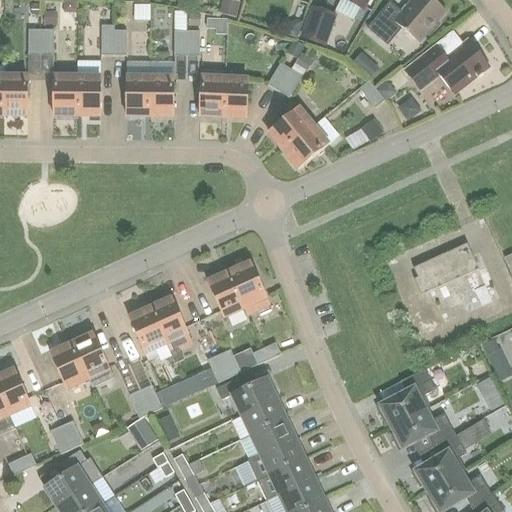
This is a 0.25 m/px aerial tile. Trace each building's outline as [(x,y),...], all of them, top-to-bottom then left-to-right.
[(235,20),(239,3),(227,0),(222,0),(219,15),(235,20)] [(343,0),(362,10),(367,0),(343,0)] [(390,4),(368,30),(381,41),(385,37),(391,42),(402,30),(418,44),(426,35),(430,38),(440,26),(436,23),(446,12),(431,0),(414,0),(402,15),(390,4)] [(75,14),(75,2),(63,2),(63,14),(75,14)] [(30,7),(30,16),(38,16),(38,7),(30,7)] [(313,9),(302,39),(324,47),(335,17),(313,9)] [(57,13),(44,13),(43,26),(57,26),(57,13)] [(200,28),(200,16),(189,16),(188,28),(200,28)] [(296,40),(302,23),(290,19),(284,36),(296,40)] [(114,32),(114,27),(101,27),(101,57),(114,57),(114,32)] [(41,57),(41,32),(28,31),(28,57),(41,57)] [(41,32),(41,57),(53,57),(53,32),(41,32)] [(114,32),(114,57),(126,58),(127,32),(114,32)] [(187,58),(187,33),(174,33),(174,58),(187,58)] [(187,33),(187,58),(199,58),(200,33),(187,33)] [(436,48),(401,75),(411,89),(430,74),(435,80),(450,99),(473,82),(475,83),(479,80),(478,78),(489,69),(468,42),(459,50),(446,60),(436,48)] [(292,43),(288,50),(299,57),(303,49),(292,43)] [(301,55),(295,65),(306,72),(307,73),(314,63),(301,55)] [(278,93),(291,71),(281,65),(267,86),(278,93)] [(302,78),(291,71),(278,93),(289,99),(302,78)] [(223,119),(225,80),(225,73),(201,72),(201,79),(199,118),(223,119)] [(4,78),(3,116),(27,117),(28,78),(4,78)] [(77,117),(77,79),(53,79),(53,117),(77,117)] [(77,79),(77,117),(100,117),(101,79),(77,79)] [(150,118),(150,79),(126,79),(126,118),(150,118)] [(150,79),(150,118),(173,118),(174,80),(150,79)] [(225,80),(223,119),(247,120),(248,81),(225,80)] [(385,102),(369,82),(359,90),(375,110),(385,102)] [(378,92),(386,103),(396,94),(388,84),(378,92)] [(283,152),(313,128),(298,110),(268,134),(283,152)] [(369,143),(383,133),(375,122),(361,132),(369,143)] [(313,128),(283,152),(298,171),(328,146),(313,128)] [(467,246),(413,270),(417,279),(414,281),(421,297),(478,271),(467,246)] [(250,265),(229,275),(245,309),(248,317),(269,307),(250,265)] [(223,319),(245,309),(229,275),(207,284),(223,319)] [(150,310),(167,347),(169,352),(170,354),(192,344),(172,300),(150,310)] [(167,347),(150,310),(129,320),(148,362),(158,357),(155,352),(167,347)] [(71,346),(87,381),(91,389),(113,379),(93,336),(71,346)] [(482,347),(487,357),(499,351),(494,341),(482,347)] [(276,345),(253,355),(258,367),(281,356),(276,345)] [(87,381),(71,346),(50,356),(66,391),(87,381)] [(219,357),(229,380),(241,375),(230,352),(219,357)] [(499,353),(488,358),(493,369),(504,363),(499,353)] [(218,385),(229,380),(219,357),(207,362),(218,385)] [(391,430),(425,412),(430,409),(424,397),(436,391),(425,371),(400,384),(406,395),(376,410),(383,424),(387,422),(391,430)] [(0,378),(0,397),(9,417),(30,407),(14,372),(0,378)] [(193,379),(183,383),(190,397),(199,393),(193,379)] [(241,418),(275,402),(266,381),(242,392),(237,381),(216,391),(221,403),(232,397),(241,418)] [(183,383),(174,387),(181,402),(190,397),(183,383)] [(140,392),(150,415),(162,410),(151,387),(140,392)] [(139,421),(150,415),(140,392),(128,398),(139,421)] [(0,420),(9,417),(0,397),(0,420)] [(251,438),(285,422),(275,402),(241,418),(251,438)] [(425,412),(391,430),(395,437),(391,439),(398,452),(428,437),(434,448),(454,436),(444,416),(431,423),(425,412)] [(167,417),(156,423),(161,434),(173,428),(167,417)] [(143,419),(127,429),(142,452),(158,442),(143,419)] [(482,419),(454,436),(464,452),(492,435),(482,419)] [(260,458),(294,441),(285,422),(251,438),(260,458)] [(72,451),(83,446),(73,423),(61,428),(72,451)] [(60,456),(72,451),(61,428),(50,433),(60,456)] [(454,436),(434,448),(440,458),(412,476),(420,489),(423,487),(428,494),(460,475),(465,472),(458,460),(466,455),(464,452),(454,436)] [(257,483),(270,477),(304,461),(294,441),(260,458),(248,463),(257,482),(257,483)] [(57,508),(89,488),(77,470),(87,463),(80,453),(60,466),(66,476),(45,490),(57,508)] [(8,466),(13,478),(36,467),(31,455),(8,466)] [(157,470),(159,469),(168,464),(163,455),(152,461),(157,470)] [(173,461),(179,472),(188,467),(182,456),(173,461)] [(257,483),(267,503),(279,497),(313,481),(304,461),(270,477),(257,483)] [(165,480),(174,475),(168,464),(159,469),(165,480)] [(179,472),(185,482),(194,477),(188,467),(179,472)] [(460,475),(428,494),(432,501),(428,503),(433,511),(444,511),(465,500),(470,511),(491,496),(480,477),(467,485),(460,475)] [(285,511),(299,511),(322,501),(313,481),(279,497),(285,511)] [(89,488),(57,508),(59,511),(92,511),(101,506),(89,488)] [(180,508),(189,503),(183,492),(174,497),(180,508)] [(195,500),(200,510),(210,506),(203,495),(195,500)] [(503,511),(491,496),(470,511),(471,511),(503,511)] [(327,511),(322,501),(299,511),(327,511)] [(182,511),(194,511),(189,503),(180,508),(182,511)]
